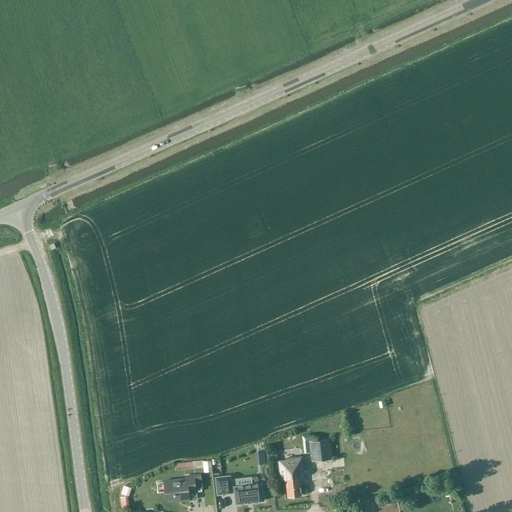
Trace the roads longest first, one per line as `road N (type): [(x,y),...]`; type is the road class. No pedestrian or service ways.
road 1 (unclassified): [(21,209),(479,0)]
road 2 (unclassified): [(86,511),(58,315),(21,209)]
